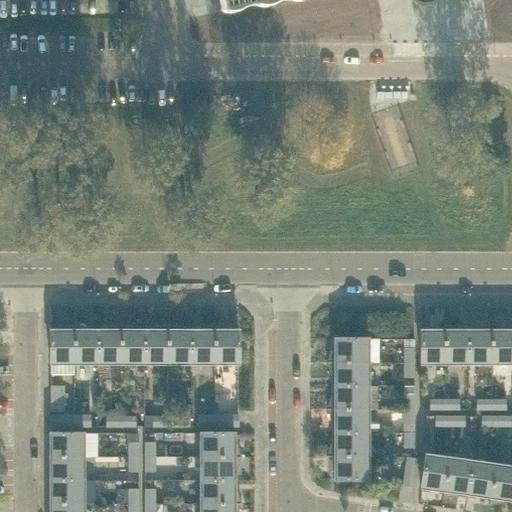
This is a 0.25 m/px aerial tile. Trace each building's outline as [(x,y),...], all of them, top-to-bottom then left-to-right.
[(490,364),(511,364),(511,330),(491,331),(490,364)] [(50,364),(74,364),(74,331),(50,331),(50,364)] [(74,364),(97,364),(97,331),(74,331),(74,364)] [(97,364),(121,364),(121,331),(97,331),(97,364)] [(121,364),(144,364),(144,331),(121,331),(121,364)] [(144,364),(168,364),(167,331),(144,331),(144,364)] [(168,364),(191,364),(191,331),(167,331),(168,364)] [(214,331),(191,331),(191,364),(214,364),(214,331)] [(214,331),(214,364),(238,364),(238,331),(214,331)] [(420,364),(444,364),(444,331),(420,331),(420,364)] [(444,364),(467,364),(467,331),(444,331),(444,364)] [(490,364),(491,331),(467,331),(467,364),(490,364)] [(334,362),(367,362),(367,339),(334,339),(334,362)] [(403,362),(414,363),(414,348),(403,347),(403,362)] [(367,386),(367,362),(334,362),(334,386),(367,386)] [(414,377),(414,363),(403,362),(404,377),(414,377)] [(62,412),(63,386),(50,386),(50,412),(62,412)] [(367,409),(367,386),(334,386),(334,409),(367,409)] [(403,409),(414,409),(414,386),(403,386),(403,409)] [(430,408),(444,409),(444,399),(430,399),(430,408)] [(444,399),(444,409),(459,409),(460,399),(444,399)] [(490,409),(490,399),(478,399),(477,409),(490,409)] [(490,399),(490,409),(506,409),(506,399),(490,399)] [(367,433),(367,409),(334,409),(334,433),(367,433)] [(414,432),(414,423),(414,409),(403,409),(403,423),(403,432),(414,432)] [(75,427),(74,415),(50,415),(50,427),(75,427)] [(90,427),(90,415),(74,415),(75,427),(90,427)] [(197,427),(215,427),(215,415),(198,415),(197,427)] [(215,415),(215,427),(238,427),(238,415),(215,415)] [(434,426),(448,426),(448,416),(435,416),(434,426)] [(448,416),(448,426),(463,426),(463,416),(448,416)] [(495,426),(495,416),(481,416),(481,426),(495,426)] [(495,416),(495,426),(510,426),(510,416),(495,416)] [(106,427),(121,427),(121,417),(106,417),(106,427)] [(121,417),(121,427),(135,427),(135,417),(121,417)] [(168,427),(168,417),(152,417),(152,427),(168,427)] [(168,417),(168,427),(182,427),(182,417),(168,417)] [(414,446),(414,432),(403,432),(403,445),(414,446)] [(83,458),(83,434),(83,433),(50,433),(50,458),(83,458)] [(200,457),(233,457),(233,433),(200,433),(200,457)] [(367,456),(367,433),(334,433),(334,456),(367,456)] [(145,457),(154,457),(154,442),(145,442),(145,457)] [(128,458),(139,458),(138,443),(128,443),(128,458)] [(444,491),(449,458),(425,455),(420,488),(444,491)] [(367,480),(367,456),(334,456),(334,480),(367,480)] [(414,487),(418,458),(406,456),(402,485),(414,487)] [(145,481),(154,481),(154,457),(145,457),(145,481)] [(200,481),(233,481),(233,457),(200,457),(200,481)] [(50,481),(83,481),(83,458),(50,458),(50,481)] [(128,481),(138,481),(139,472),(139,458),(128,458),(128,472),(128,481)] [(467,494),(472,461),(449,458),(444,491),(467,494)] [(490,498),(495,464),(472,461),(467,494),(490,498)] [(511,500),(511,466),(495,464),(490,498),(511,500)] [(83,505),(83,497),(83,481),(50,481),(50,505),(83,505)] [(128,504),(139,504),(138,489),(138,481),(128,481),(128,489),(128,504)] [(145,504),(154,504),(154,489),(154,481),(145,481),(145,504)] [(233,504),(233,497),(233,481),(200,481),(200,504),(233,504)]
